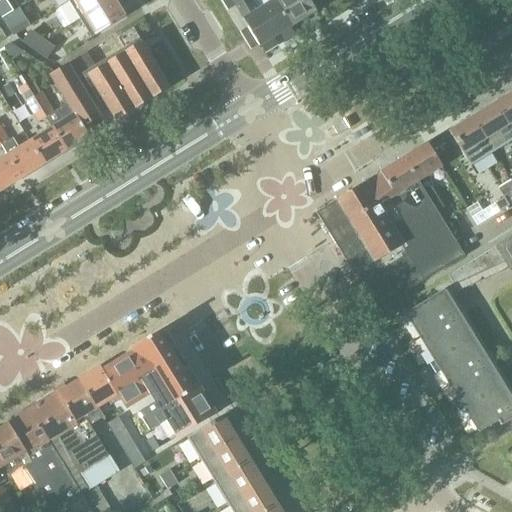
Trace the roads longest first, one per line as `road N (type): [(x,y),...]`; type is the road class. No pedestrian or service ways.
road 1 (unclassified): [(440,497),(291,254),(281,208)]
road 2 (secondary): [(0,261),(248,108)]
road 3 (residential): [(307,511),(164,279)]
road 4 (residential): [(281,208),(511,62)]
road 5 (secondary): [(248,108),(423,0)]
road 6 (unclassified): [(0,379),(164,279)]
road 7 (unclassified): [(164,279),(281,208)]
road 8 (residential): [(248,108),(180,0)]
